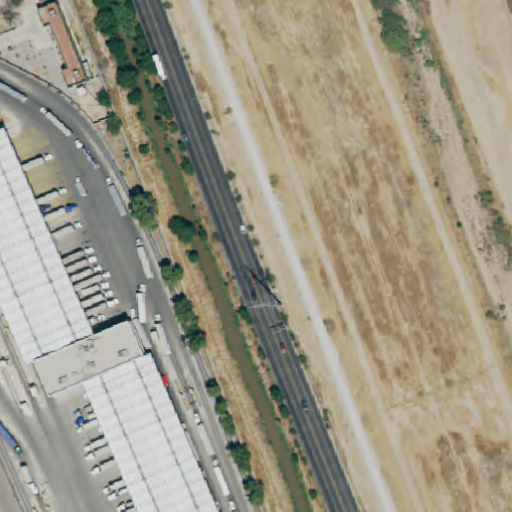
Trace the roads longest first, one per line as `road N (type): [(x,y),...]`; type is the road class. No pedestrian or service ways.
road 1 (trunk): [(345,511),(150,0)]
road 2 (primary): [(238,511),(84,158),(57,116),(0,77)]
road 3 (primary): [(253,511),(111,170),(91,139),(57,116)]
road 4 (primary): [(0,296),(96,511)]
road 5 (primary): [(0,329),(78,511)]
road 6 (primary): [(0,401),(63,511)]
